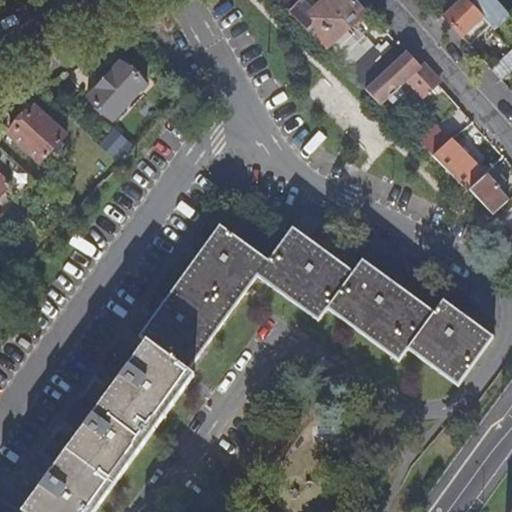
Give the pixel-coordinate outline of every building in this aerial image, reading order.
[(272,0),(365,91),(385,72),(346,33),(365,16),(350,0),(336,0),(328,7),(324,2),(310,15),(299,4),(302,0),(272,0)] [(491,29),(506,14),(493,0),(461,0),(443,18),(462,39),(482,18),(491,29)] [(436,86),(437,85),(439,83),(421,65),(420,66),(407,52),(385,72),(365,91),(380,106),(381,106),(389,98),(392,101),(402,92),(399,88),(408,80),(424,97),(432,89),(437,94),(440,91),(436,86)] [(145,87),(121,65),(88,101),(112,123),(145,87)] [(511,72),(501,82),(510,92),(511,90),(511,72)] [(9,136),(40,166),(66,138),(35,110),(9,136)] [(416,140),(433,158),(450,142),(432,124),(416,140)] [(99,148),(120,167),(124,163),(135,150),(114,131),(99,148)] [(468,192),(469,191),(486,176),(451,141),(450,142),(433,158),(468,192)] [(12,207),(35,182),(0,150),(0,197),(1,197),(12,207)] [(469,191),(493,217),(509,203),(498,192),(506,184),(493,169),(486,176),(469,191)] [(22,511),(21,511),(3,499),(0,497),(0,511),(96,511),(195,377),(188,372),(258,278),(319,322),(328,310),(400,363),(408,350),(458,387),(494,338),(444,302),(435,313),(363,261),(354,274),(294,229),(269,263),(220,227),(140,336),(147,342),(26,507),(22,511)]
